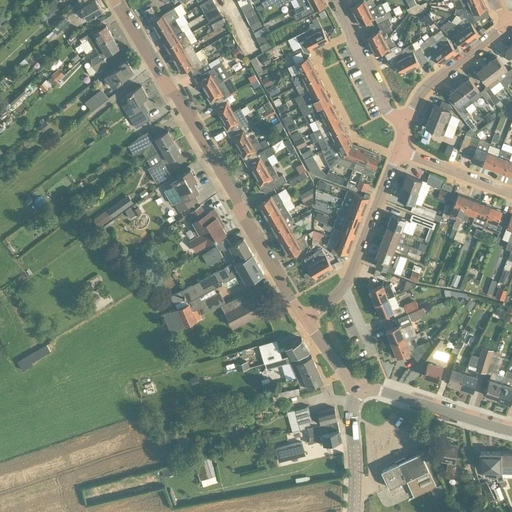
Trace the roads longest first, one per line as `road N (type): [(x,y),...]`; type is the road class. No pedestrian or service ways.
road 1 (residential): [(303,319),(112,0)]
road 2 (residential): [(358,384),(511,432)]
road 3 (residential): [(403,126),(418,95),(505,24)]
road 4 (residential): [(343,286),(398,151)]
road 5 (residential): [(403,126),(387,112),(337,0)]
road 6 (residential): [(353,511),(351,406),(358,384)]
road 7 (residential): [(398,151),(511,195)]
